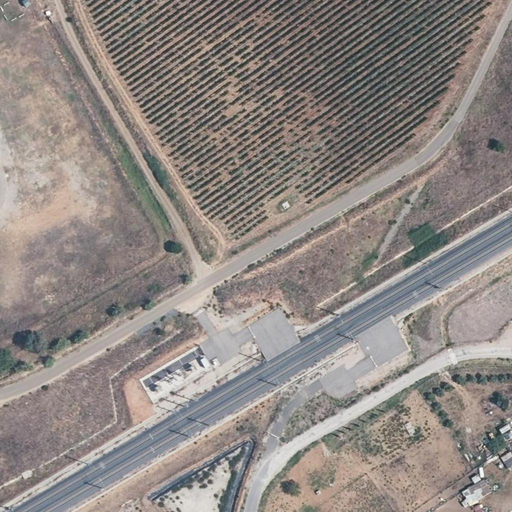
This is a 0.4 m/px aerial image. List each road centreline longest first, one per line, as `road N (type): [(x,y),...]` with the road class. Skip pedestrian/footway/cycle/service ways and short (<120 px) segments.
road 1 (unclassified): [(0,393),(442,145),(511,9)]
road 2 (track): [(511,354),(453,358),(290,447),(264,466),(250,511)]
road 3 (track): [(207,278),(56,0)]
